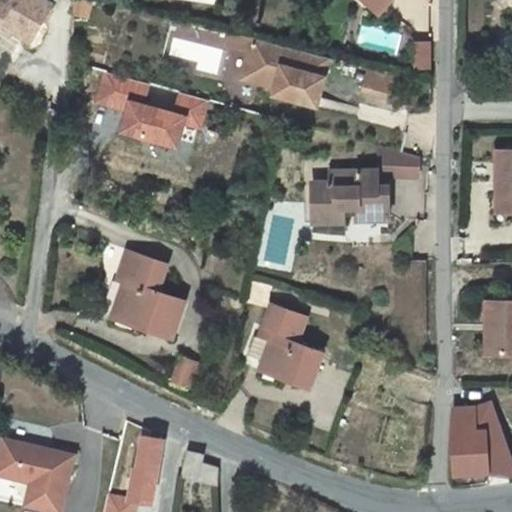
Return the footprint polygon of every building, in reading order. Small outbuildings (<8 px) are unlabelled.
[(0,0),(0,28),(27,44),(48,8),(34,0),(0,0)] [(384,4),(379,0),(367,0),(378,10),(384,4)] [(292,47),(255,38),(245,79),(280,87),(281,83),(289,85),(288,89),(324,98),(333,57),(292,47)] [(370,70),(366,88),(401,97),(406,78),(370,70)] [(289,85),(281,83),(280,87),(278,95),(286,97),(322,105),(324,98),(288,89),(289,85)] [(416,174),(416,151),(377,141),(376,169),(376,183),(387,182),(387,175),(416,174)] [(511,151),(488,152),(490,214),(511,212),(511,151)] [(359,209),(387,209),(387,182),(376,183),(376,169),(334,169),(334,177),(310,178),(311,220),(345,219),(345,204),(359,204),(359,209)] [(359,218),(388,218),(387,209),(359,209),(359,218)] [(113,257),(152,272),(157,258),(118,245),(113,257)] [(152,272),(113,257),(107,272),(116,276),(101,312),(162,336),(176,299),(148,286),(152,272)] [(511,302),(479,302),(480,357),(511,357),(511,302)] [(264,303),(261,313),(292,324),(296,316),(264,303)] [(286,339),(292,324),(261,313),(250,338),(244,335),(237,354),(251,361),(249,367),(300,388),(315,350),(286,339)] [(168,360),(160,381),(185,391),(194,370),(168,360)] [(511,473),(511,471),(487,405),(450,410),(452,479),(511,473)] [(0,430),(0,493),(54,506),(69,447),(0,430)] [(197,477),(201,450),(180,443),(175,474),(197,477)]
